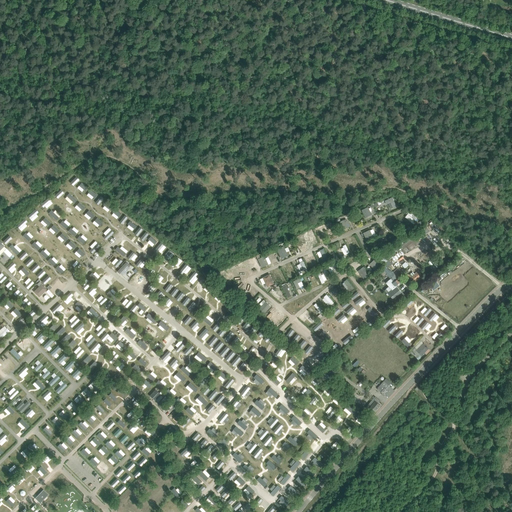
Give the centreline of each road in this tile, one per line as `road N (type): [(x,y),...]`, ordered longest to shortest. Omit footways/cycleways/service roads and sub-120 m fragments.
road 1 (tertiary): [(298,511),(395,398),(511,281)]
road 2 (primary): [(511,38),(384,0)]
